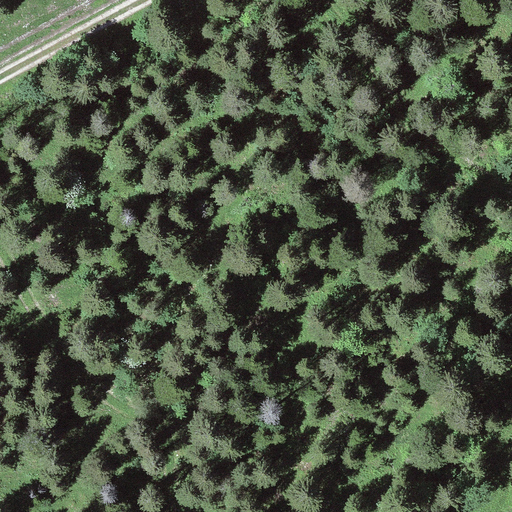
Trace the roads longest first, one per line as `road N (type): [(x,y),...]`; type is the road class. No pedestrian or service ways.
road 1 (track): [(185,511),(159,433),(93,389),(67,359),(0,248)]
road 2 (track): [(0,83),(157,0)]
